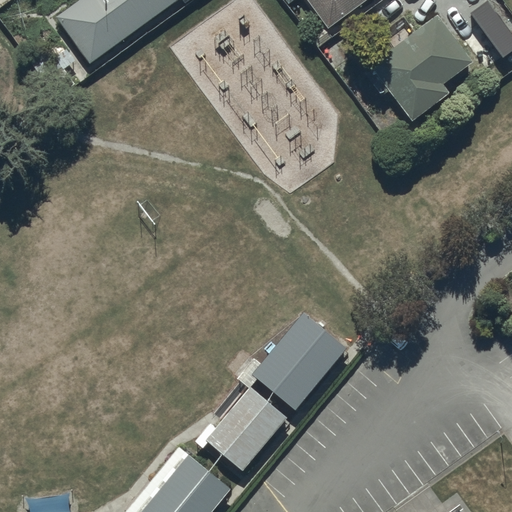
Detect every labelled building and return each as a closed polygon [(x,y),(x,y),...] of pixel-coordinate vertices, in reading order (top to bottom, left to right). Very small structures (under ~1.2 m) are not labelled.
[(77,0),(58,15),(92,61),(174,0),(185,0),(186,1),(187,0),(77,0)] [(308,0),(328,26),(362,0),(308,0)] [(511,13),(503,1),(460,31),(484,66),(511,46),(511,33),(508,27),(511,23),(511,13)] [(473,70),(467,63),(472,59),(437,13),(369,62),(379,76),(373,81),(382,95),(385,92),(392,102),(396,99),(412,118),(449,90),(443,82),(460,69),(465,76),(473,70)] [(45,20),(18,40),(48,81),(77,59),(67,45),(65,47),(45,20)] [(307,293),(254,354),(296,390),(348,328),(307,293)] [(244,370),(203,419),(246,454),(287,404),(244,370)] [(184,434),(127,499),(141,511),(200,511),(232,476),(184,434)] [(468,511),(460,500),(442,511),(468,511)] [(114,511),(113,501),(12,509),(12,511),(114,511)]
